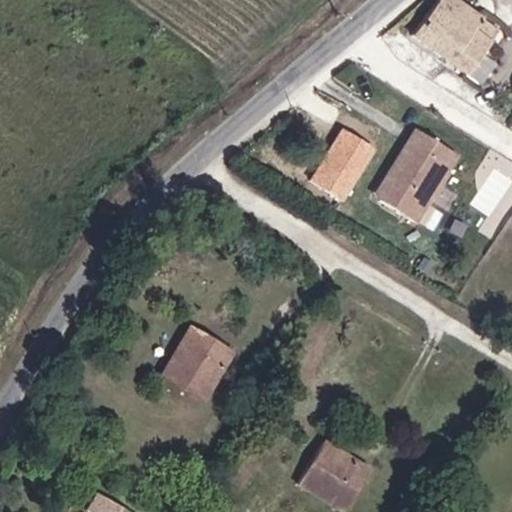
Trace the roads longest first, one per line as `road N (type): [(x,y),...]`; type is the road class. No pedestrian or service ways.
road 1 (residential): [(511,359),(197,161)]
road 2 (unclassified): [(0,421),(100,264),(197,161)]
road 3 (unclassified): [(197,161),(389,0)]
